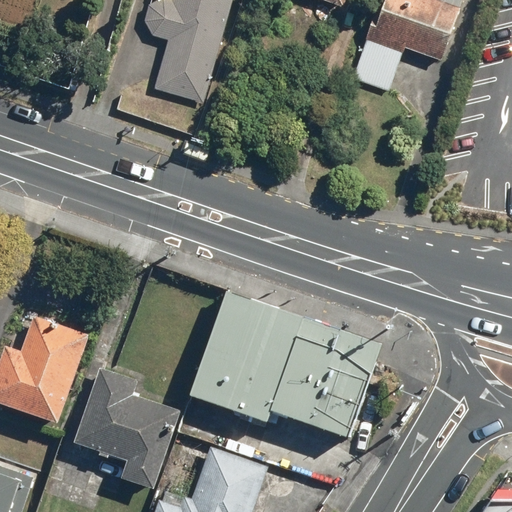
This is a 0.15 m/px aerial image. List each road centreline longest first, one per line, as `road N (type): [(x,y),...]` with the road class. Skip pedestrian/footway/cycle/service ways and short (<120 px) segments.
road 1 (primary): [(423,282),(0,142)]
road 2 (residential): [(415,483),(430,422),(463,374)]
